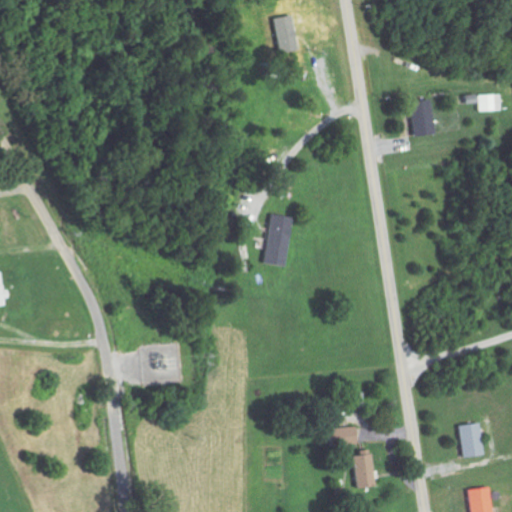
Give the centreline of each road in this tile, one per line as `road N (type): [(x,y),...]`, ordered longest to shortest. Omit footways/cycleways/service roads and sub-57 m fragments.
road 1 (tertiary): [(424,511),(347,16)]
road 2 (residential): [(126,511),(100,327),(0,136)]
